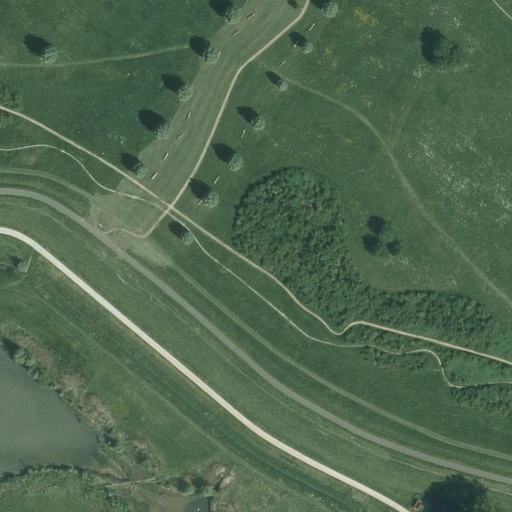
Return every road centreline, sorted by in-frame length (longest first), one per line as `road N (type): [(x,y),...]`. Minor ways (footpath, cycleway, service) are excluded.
road 1 (track): [(511,385),(456,388),(428,352),(393,356),(306,337),(158,206),(102,187),(55,148),(0,149)]
road 2 (unknown): [(0,167),(20,165),(74,184),(109,206),(198,287),(335,387),(511,455)]
